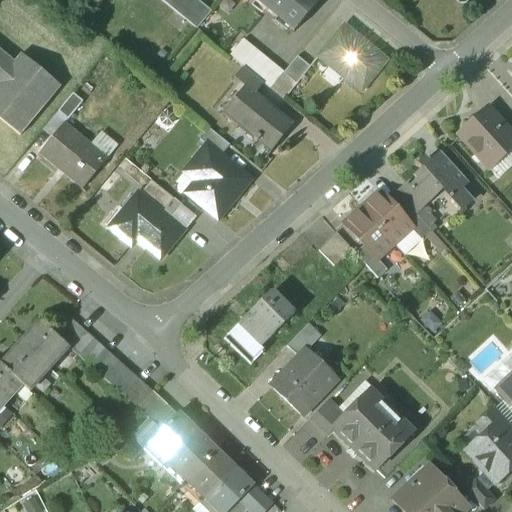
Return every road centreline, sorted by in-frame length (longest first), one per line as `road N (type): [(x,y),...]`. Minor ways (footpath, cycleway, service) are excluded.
road 1 (residential): [(149,334),(444,70)]
road 2 (residential): [(149,334),(320,509)]
road 3 (residential): [(51,250),(149,334)]
